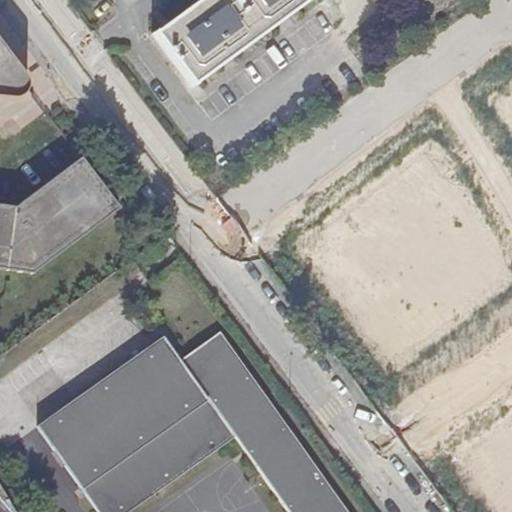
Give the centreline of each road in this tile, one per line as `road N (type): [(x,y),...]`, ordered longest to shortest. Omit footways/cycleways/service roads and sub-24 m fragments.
road 1 (residential): [(206,240),(511,9)]
road 2 (residential): [(412,511),(206,240)]
road 3 (residential): [(206,240),(23,0)]
